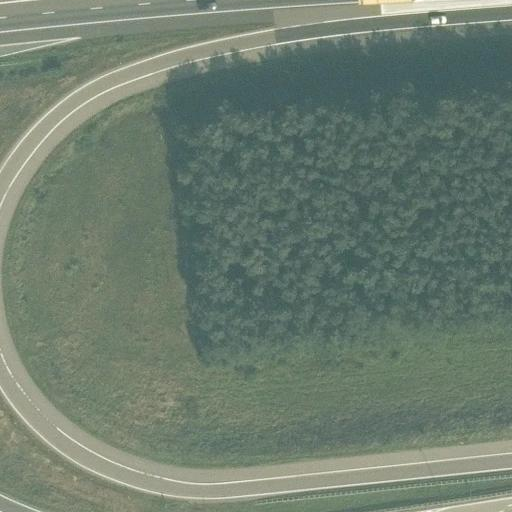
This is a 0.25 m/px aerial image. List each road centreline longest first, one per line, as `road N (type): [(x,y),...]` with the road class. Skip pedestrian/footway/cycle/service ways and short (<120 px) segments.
road 1 (motorway): [(0,186),(38,131),(75,98),(160,61),(312,30),(511,12)]
road 2 (motorway): [(511,458),(210,491),(166,488),(76,455),(0,376)]
road 3 (motorway): [(0,21),(222,0)]
